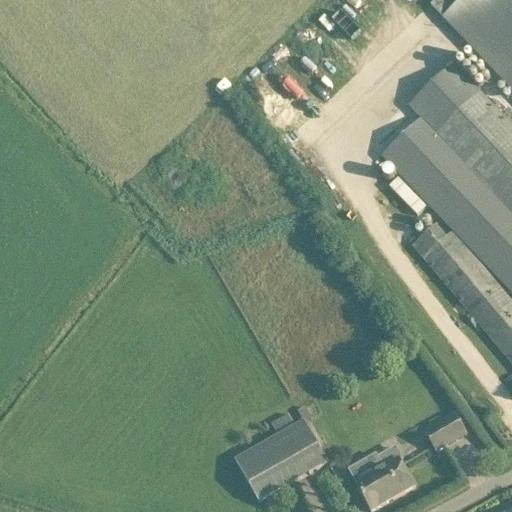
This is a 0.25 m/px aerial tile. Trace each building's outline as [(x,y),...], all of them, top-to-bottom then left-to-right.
[(511,0),(438,0),(431,7),(442,19),(442,20),(511,93),(511,0)] [(303,113),(311,107),(282,67),(274,73),(303,113)] [(511,128),(453,67),(408,108),(435,136),(511,217),(511,128)] [(422,122),(384,159),(511,293),(511,217),(435,136),(422,122)] [(511,365),(511,305),(453,234),(422,260),(511,365)] [(305,411),(298,414),(303,423),(294,428),(288,418),(273,427),(279,438),(236,462),(260,504),(328,465),(305,425),(311,421),(305,411)] [(436,454),(468,436),(456,415),(424,433),(436,454)] [(403,463),(395,450),(378,460),(376,456),(364,463),(372,477),(355,486),(369,511),(374,511),(416,489),(401,464),(403,463)]
